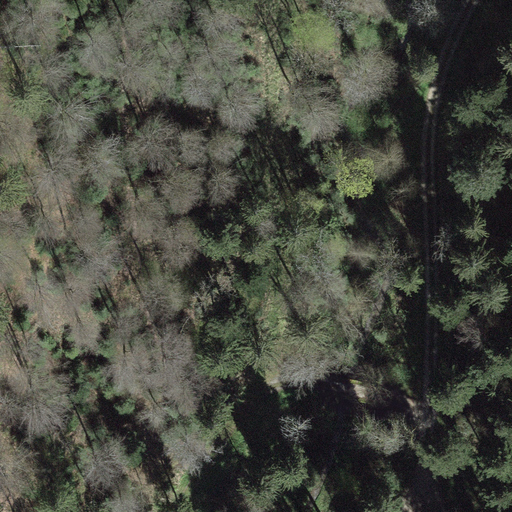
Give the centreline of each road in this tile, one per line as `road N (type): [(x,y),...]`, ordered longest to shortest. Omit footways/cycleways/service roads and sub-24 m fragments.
road 1 (track): [(469,0),(445,52),(429,131),(429,403)]
road 2 (track): [(273,0),(270,374)]
road 3 (track): [(429,403),(270,374)]
road 4 (track): [(198,480),(270,374)]
